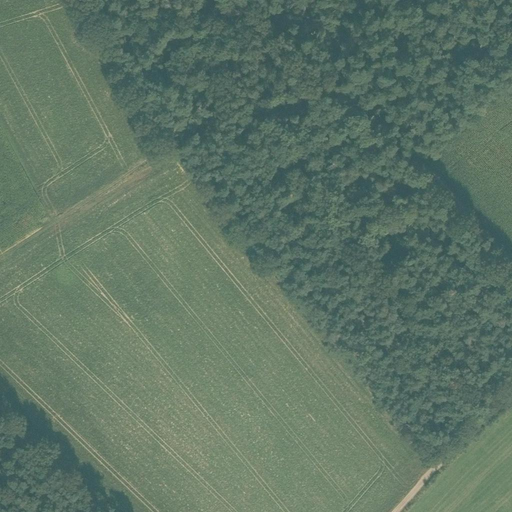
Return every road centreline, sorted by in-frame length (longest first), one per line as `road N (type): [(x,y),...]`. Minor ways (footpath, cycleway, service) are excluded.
road 1 (track): [(511,258),(433,175),(404,166),(355,182),(310,128),(251,108),(207,123),(156,155)]
road 2 (track): [(511,394),(396,511)]
